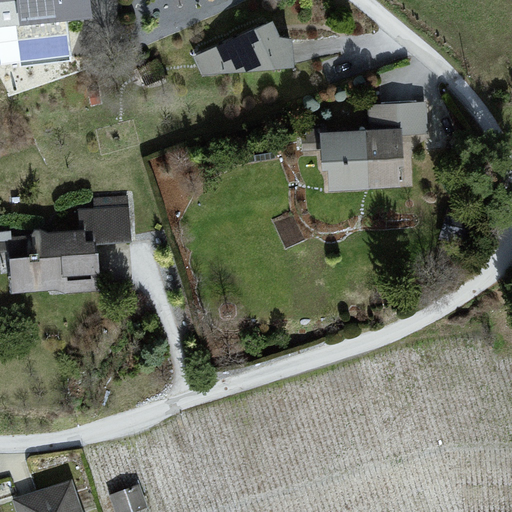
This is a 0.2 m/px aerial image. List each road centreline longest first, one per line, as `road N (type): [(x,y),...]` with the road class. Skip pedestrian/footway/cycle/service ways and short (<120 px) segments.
road 1 (residential): [(511,252),(485,282),(441,309),(289,380),(79,440),(0,446)]
road 2 (residential): [(358,0),(458,84),(511,167)]
